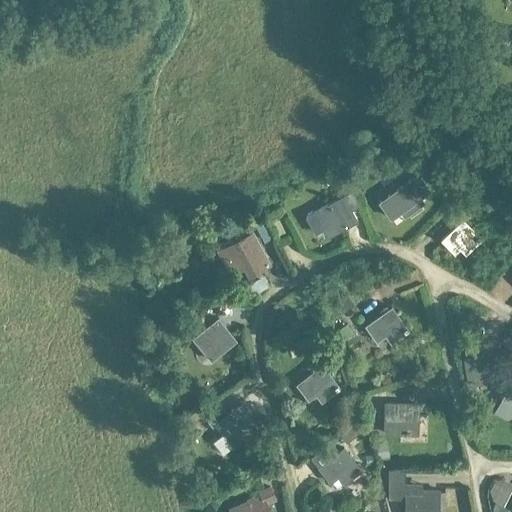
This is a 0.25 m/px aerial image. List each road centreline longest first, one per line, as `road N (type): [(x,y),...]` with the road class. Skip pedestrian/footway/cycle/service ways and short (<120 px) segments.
road 1 (residential): [(297,511),(251,334),(256,310),(271,291),(367,247),(399,252),(429,274)]
road 2 (residential): [(511,184),(392,53),(391,0)]
road 3 (residential): [(475,473),(429,274)]
